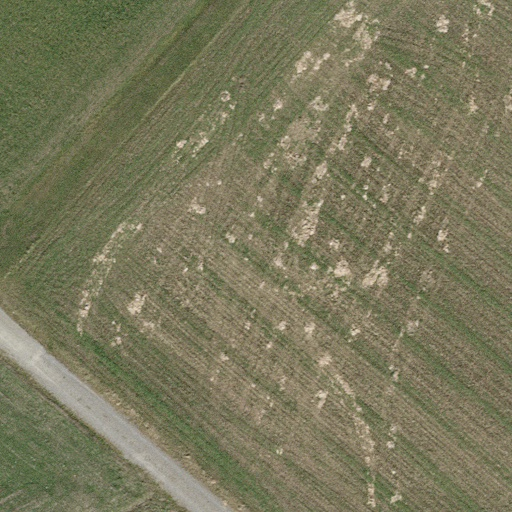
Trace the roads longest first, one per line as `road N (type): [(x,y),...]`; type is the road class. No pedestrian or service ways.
road 1 (track): [(0,250),(234,0)]
road 2 (track): [(0,324),(208,511)]
